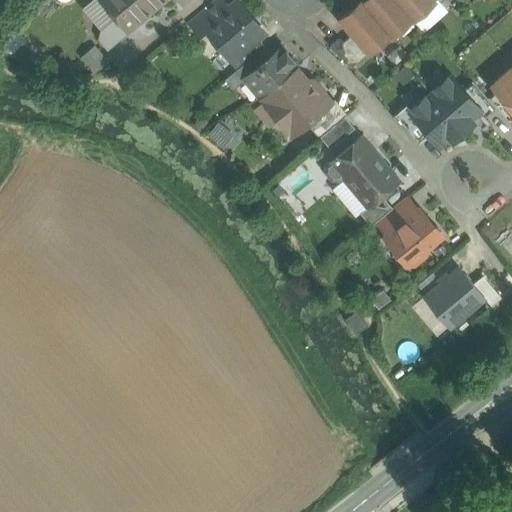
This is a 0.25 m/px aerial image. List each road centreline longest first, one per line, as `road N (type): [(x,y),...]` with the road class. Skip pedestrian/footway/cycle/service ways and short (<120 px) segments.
road 1 (residential): [(511,177),(483,182),(436,170),(301,27),(298,0)]
road 2 (secondary): [(511,387),(355,511)]
